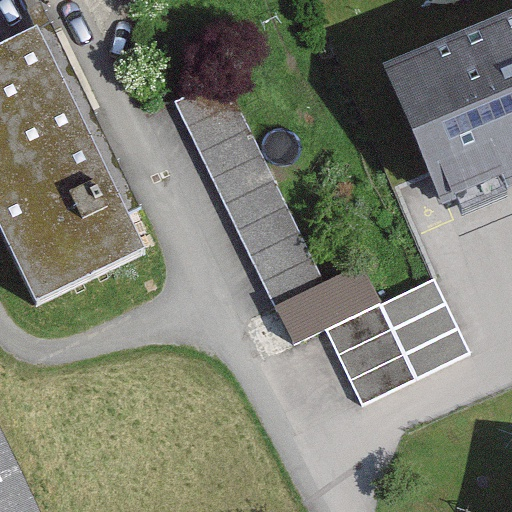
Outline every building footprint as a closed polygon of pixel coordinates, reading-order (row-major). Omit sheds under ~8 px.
[(0,47),(0,219),(43,309),(154,255),(44,27),(0,47)] [(511,28),(398,74),(446,192),(511,165),(511,28)] [(225,82),(182,105),(296,344),(325,329),(382,302),(366,270),(328,289),(225,82)] [(382,302),(325,329),(362,407),(472,355),(434,277),(382,302)] [(0,511),(38,511),(0,431),(0,511)]
